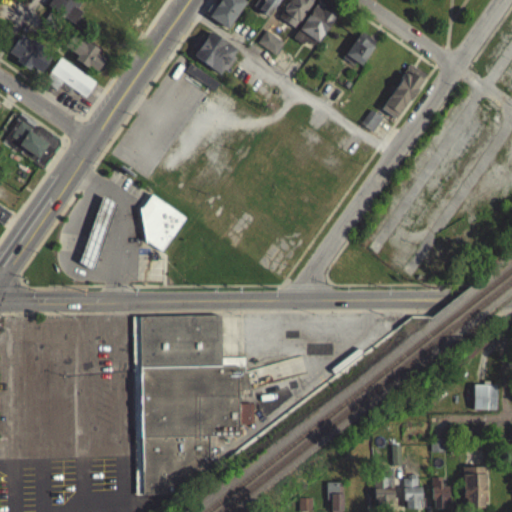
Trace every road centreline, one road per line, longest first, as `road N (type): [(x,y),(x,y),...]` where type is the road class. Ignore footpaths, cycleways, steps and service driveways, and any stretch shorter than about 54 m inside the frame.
road 1 (tertiary): [(438,294),(0,297)]
road 2 (residential): [(501,0),(302,292)]
road 3 (tertiary): [(186,0),(0,269)]
